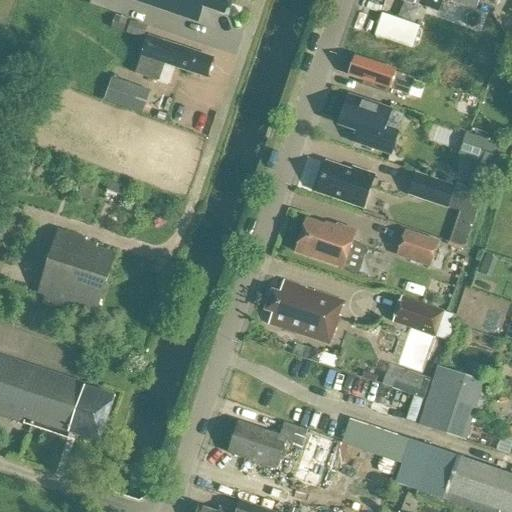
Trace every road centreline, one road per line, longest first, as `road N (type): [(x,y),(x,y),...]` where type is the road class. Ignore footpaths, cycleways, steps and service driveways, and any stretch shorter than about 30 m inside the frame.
road 1 (residential): [(175,511),(347,0)]
road 2 (residential): [(182,231),(262,0)]
